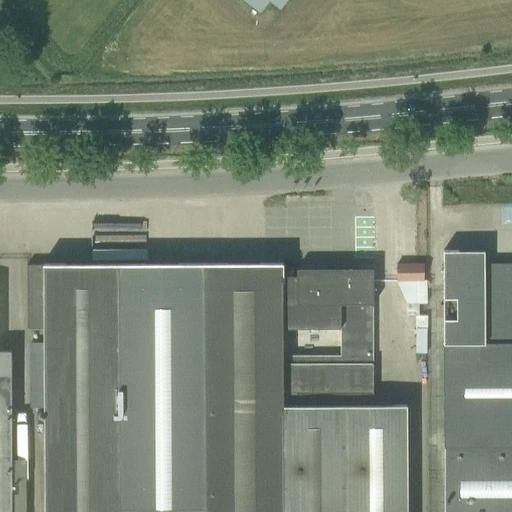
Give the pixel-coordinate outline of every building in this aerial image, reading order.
[(244,0),(259,12),(268,1),(279,9),(286,0),(244,0)] [(402,230),(402,254),(411,254),(411,230),(402,230)] [(511,511),(511,263),(484,263),(484,250),(443,251),(443,511),(511,511)] [(406,511),(406,406),(281,407),(281,393),(351,393),(371,393),(371,394),(373,394),(372,269),(370,269),(370,271),(297,271),(297,269),(296,269),(296,275),(282,275),(282,262),(42,263),(42,265),(26,265),(26,328),(42,328),(42,511),(406,511)] [(396,264),(396,280),(423,280),(423,264),(396,264)] [(0,511),(8,511),(9,350),(0,350),(0,511)]
